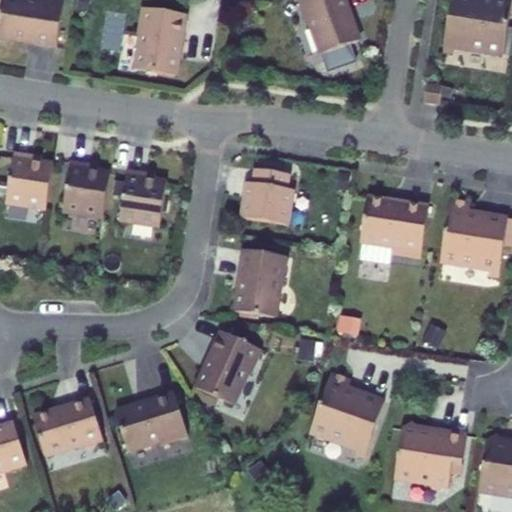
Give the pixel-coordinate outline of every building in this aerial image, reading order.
[(37,0),(37,2),(22,0),(3,0),(0,19),(0,37),(31,43),(30,44),(58,49),(65,2),(50,0),(37,0)] [(349,11),(351,10),(347,0),(297,0),(307,27),(312,29),(323,57),(361,43),(349,11)] [(477,12),(478,8),(452,4),(444,55),(453,57),(503,65),(511,7),(511,2),(497,0),(491,0),(491,10),(490,14),(477,12)] [(188,16),(142,9),(138,36),(142,37),(136,71),(176,77),(182,43),(183,43),(188,16)] [(444,55),(443,63),(452,64),(453,57),(444,55)] [(427,86),(425,105),(440,107),(443,89),(427,86)] [(33,162),(33,156),(15,153),(7,204),(47,211),(54,165),(40,163),(33,162)] [(90,171),(90,165),(72,162),(64,213),(104,219),(111,174),(97,172),(90,171)] [(146,179),(147,174),(128,171),(120,222),(160,229),(167,183),(154,181),(146,179)] [(247,198),(245,198),(242,220),(288,227),(293,192),(287,190),(290,176),(255,171),(253,186),(249,185),(247,198)] [(388,206),(389,201),(368,198),(361,243),(394,248),(393,254),(422,259),(430,207),(401,203),(401,208),(388,206)] [(471,204),(451,200),(441,263),(491,271),(501,272),(505,245),(509,220),(483,215),(482,220),(469,219),(470,214),(471,204)] [(284,286),(289,258),(243,251),(238,279),(241,279),(235,313),(275,319),(280,286),(284,286)] [(501,272),(491,271),(490,278),(500,279),(501,272)] [(209,356),(211,357),(195,388),(232,406),(247,375),(251,377),(263,352),(221,331),(209,356)] [(331,373),(310,432),(357,449),(366,452),(384,402),(359,393),(357,398),(346,394),(347,389),(351,380),(331,373)] [(359,393),(347,389),(346,394),(357,398),(359,393)] [(161,441),(162,445),(189,437),(175,393),(149,401),(149,403),(116,413),(128,451),(161,441)] [(78,447),(80,451),(104,443),(90,399),(66,406),(67,408),(34,418),(46,457),(78,447)] [(0,475),(28,467),(14,422),(0,426),(0,475)] [(450,489),(452,474),(462,476),(468,436),(437,432),(437,436),(421,434),(417,428),(412,422),(403,429),(395,481),(429,486),(429,487),(432,491),(440,492),(445,489),(445,488),(450,489)] [(511,447),(505,446),(502,441),(497,435),(487,442),(479,493),(511,498),(511,447)] [(366,452),(357,449),(354,456),(364,459),(366,452)]
